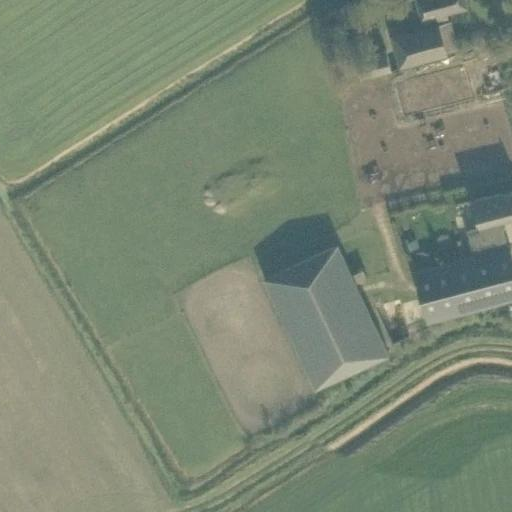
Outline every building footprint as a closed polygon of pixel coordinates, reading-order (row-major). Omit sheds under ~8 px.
[(451,19),(449,20),(447,11),(467,5),(465,0),(416,0),(424,27),(390,36),(398,66),(447,53),(446,49),(458,46),(451,19)] [(355,56),(361,77),(391,69),(386,48),(355,56)] [(403,82),(412,114),(471,99),(463,66),(403,82)] [(472,200),(480,227),(509,219),(509,218),(511,216),(511,191),(502,194),(502,192),(472,200)] [(264,277),(315,386),(388,352),(337,243),(264,277)] [(413,270),(426,320),(511,297),(511,252),(510,244),(413,270)] [(353,273),(357,282),(367,277),(364,269),(353,273)]
